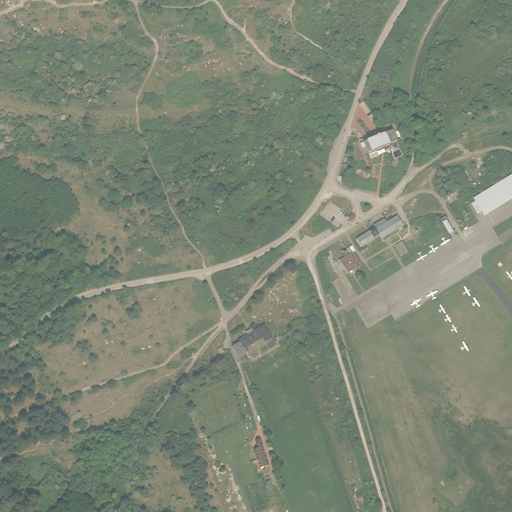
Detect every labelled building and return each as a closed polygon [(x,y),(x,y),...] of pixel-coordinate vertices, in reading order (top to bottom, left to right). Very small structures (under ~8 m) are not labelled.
[(390,129),(363,139),(368,152),(396,142),(390,129)] [(402,152),(399,148),(401,146),(398,142),(391,147),(396,156),(402,152)] [(511,175),(475,198),(486,216),(511,200),(511,175)] [(384,240),(386,239),(400,231),(398,228),(403,225),(397,214),(386,221),(384,218),(376,223),(374,224),(376,226),(357,238),(362,246),(374,239),(373,238),(380,234),(384,240)] [(454,230),(447,219),(443,221),(450,233),(454,230)] [(352,252),(339,260),(346,273),(360,265),(352,252)] [(271,332),(265,323),(237,339),(239,341),(231,345),(239,359),(248,354),(244,348),(264,337),(270,347),(276,344),(270,333),(271,332)] [(294,329),(278,338),(281,343),(297,334),(294,329)] [(269,464),(260,438),(255,440),(257,448),(253,449),(259,468),(269,464)] [(270,485),(268,486),(271,491),(276,487),(270,479),(267,481),(270,485)]
